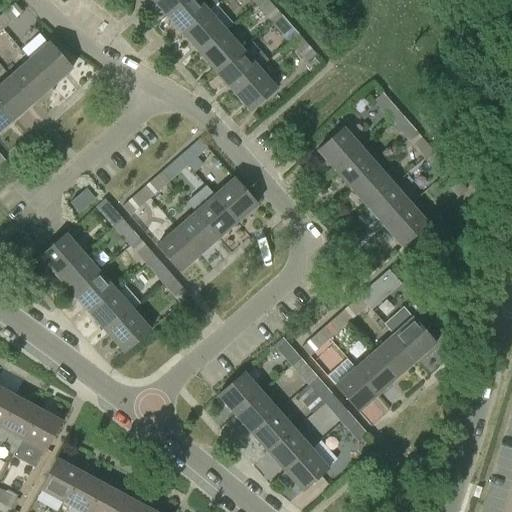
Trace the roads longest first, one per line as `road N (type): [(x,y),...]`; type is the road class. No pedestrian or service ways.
road 1 (residential): [(139,415),(297,270),(305,252),(295,221),(210,126),(163,89)]
road 2 (tertiary): [(445,511),(511,301)]
road 3 (tertiary): [(139,415),(0,313)]
road 4 (residential): [(38,198),(163,89)]
road 5 (residential): [(163,89),(67,34),(32,0)]
road 6 (tertiary): [(257,511),(139,415)]
